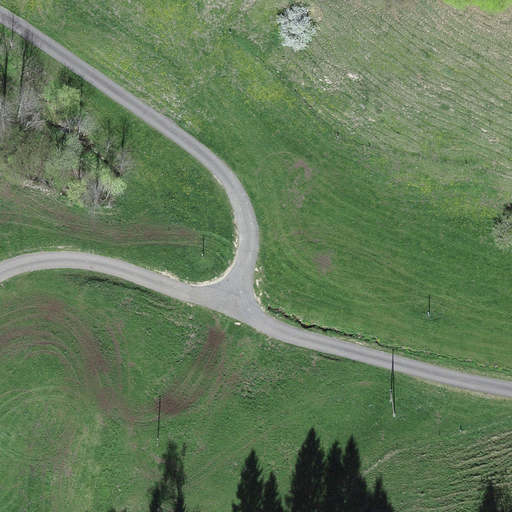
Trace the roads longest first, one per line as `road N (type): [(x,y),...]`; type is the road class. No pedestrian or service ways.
road 1 (unclassified): [(233,307),(248,237),(227,177),(186,139),(0,14)]
road 2 (unclassified): [(511,389),(289,333),(233,307)]
road 3 (unclassified): [(233,307),(82,259),(31,260),(0,271)]
